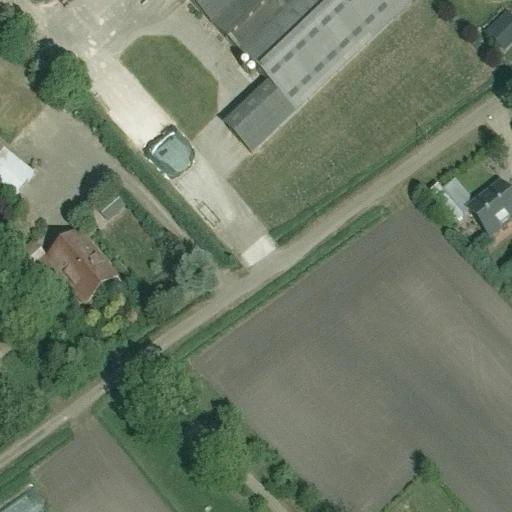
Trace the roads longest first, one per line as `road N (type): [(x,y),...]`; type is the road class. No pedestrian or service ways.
road 1 (track): [(238,296),(83,139)]
road 2 (track): [(282,511),(146,363)]
road 3 (track): [(146,363),(0,469)]
